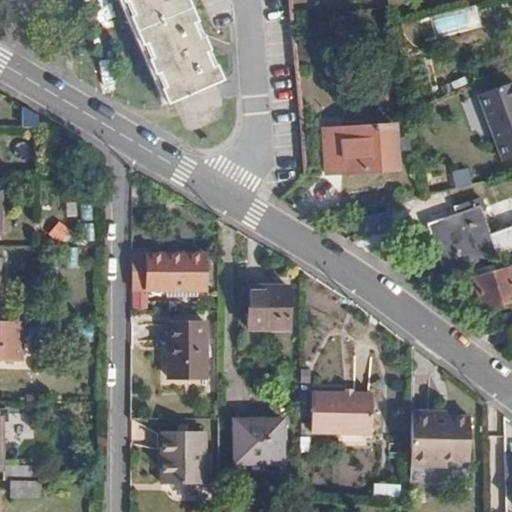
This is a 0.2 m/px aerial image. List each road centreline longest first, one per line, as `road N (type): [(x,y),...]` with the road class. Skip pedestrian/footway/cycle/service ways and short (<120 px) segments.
road 1 (residential): [(120,134),(511,391)]
road 2 (residential): [(120,134),(119,511)]
road 3 (residential): [(0,59),(120,134)]
